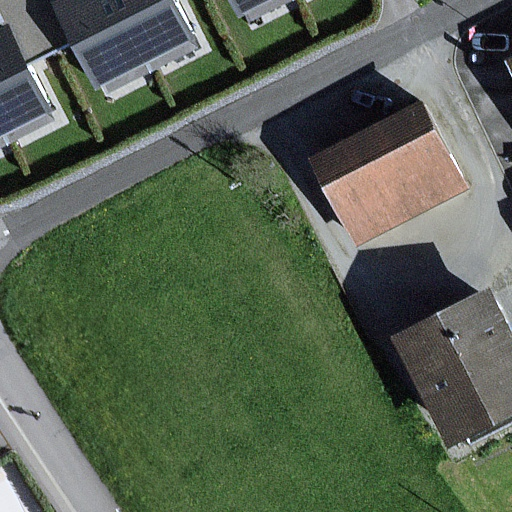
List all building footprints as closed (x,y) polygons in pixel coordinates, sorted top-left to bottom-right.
[(41,57),(94,32),(78,0),(13,0),(23,20),(41,57)] [(114,73),(161,51),(135,0),(78,0),(94,32),(114,73)] [(135,0),(161,51),(207,29),(193,0),(135,0)] [(63,104),(41,57),(23,20),(0,30),(0,92),(16,126),(63,104)] [(0,134),(16,126),(0,92),(0,134)] [(461,188),(419,107),(316,160),(358,241),(461,188)] [(511,409),(511,352),(484,296),(400,338),(451,440),(511,409)]
